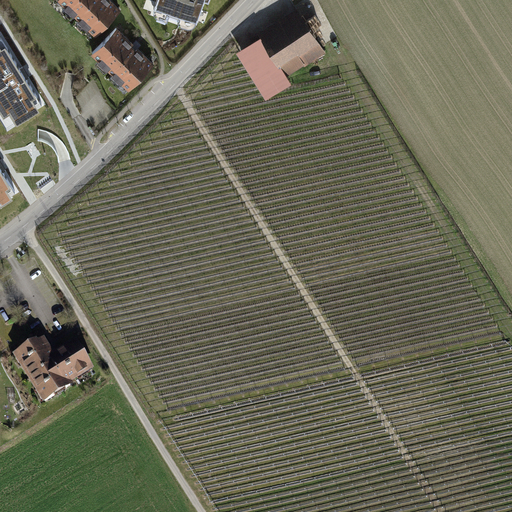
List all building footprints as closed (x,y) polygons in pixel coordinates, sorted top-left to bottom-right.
[(109,0),(61,0),(60,1),(96,35),(120,9),(109,0)] [(209,0),(157,0),(155,6),(198,20),(205,1),(209,2),(209,0)] [(297,14),(239,51),(269,96),(291,82),(279,64),(299,51),(306,63),(323,52),(297,14)] [(117,30),(93,56),(129,89),(153,64),(117,30)] [(0,45),(0,110),(4,116),(11,112),(18,123),(40,110),(33,98),(37,96),(6,45),(2,48),(0,45)] [(0,206),(13,199),(8,191),(12,188),(0,168),(0,206)] [(41,340),(14,357),(44,405),(71,388),(70,386),(93,371),(76,345),(53,359),(41,340)]
